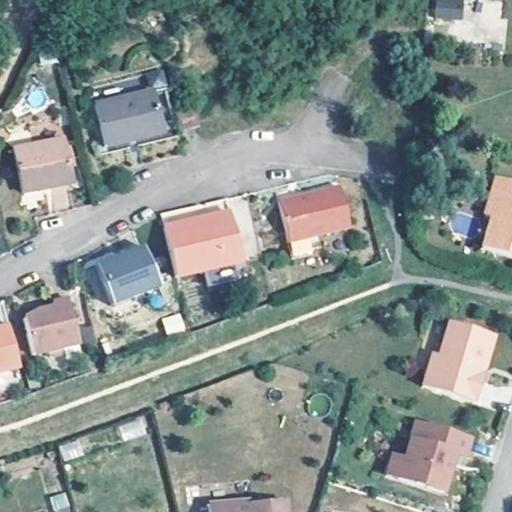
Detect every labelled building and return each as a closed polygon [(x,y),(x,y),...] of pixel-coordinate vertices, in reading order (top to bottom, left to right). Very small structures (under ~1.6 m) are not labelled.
[(434,0),(432,17),(460,20),(461,0),(434,0)] [(161,130),(152,89),(93,102),(102,144),(161,130)] [(196,124),(191,105),(173,109),(177,127),(196,124)] [(67,182),(58,138),(9,147),(19,192),(67,182)] [(511,178),(490,172),(478,210),(485,212),(475,243),(511,254),(511,178)] [(344,227),(334,187),(275,201),(285,242),(344,227)] [(237,262),(225,213),(160,229),(172,278),(237,262)] [(151,288),(138,249),(92,267),(104,304),(151,288)] [(73,344),(62,298),(46,302),(47,305),(33,308),(21,319),(28,354),(42,351),(46,356),(56,354),(58,347),(73,344)] [(166,335),(184,331),(181,314),(162,318),(166,335)] [(488,330),(443,316),(432,350),(426,348),(416,381),(467,397),(488,330)] [(0,368),(16,364),(6,321),(0,322),(0,368)] [(464,434),(410,417),(399,454),(387,451),(380,471),(437,488),(446,457),(443,456),(446,448),(459,452),(464,434)] [(141,419),(119,425),(123,440),(145,434),(141,419)] [(79,439),(59,446),(64,461),(84,454),(79,439)] [(51,496),(53,511),(70,511),(67,493),(51,496)] [(278,511),(277,496),(235,500),(235,497),(202,500),(202,511),(278,511)]
